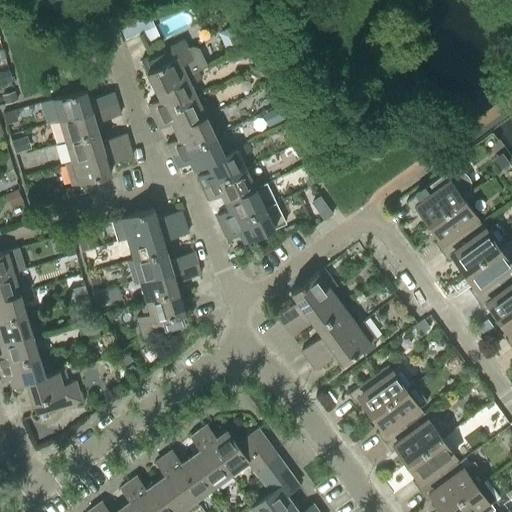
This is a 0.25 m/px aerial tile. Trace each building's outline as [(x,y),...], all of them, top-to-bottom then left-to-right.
[(148,13),(119,27),(125,39),(142,31),(148,43),(160,38),(148,13)] [(207,65),(199,48),(198,47),(196,46),(195,46),(193,45),(191,45),(187,47),(183,39),(140,59),(155,91),(192,73),(191,73),(197,70),(207,65)] [(251,44),(241,49),(228,55),(232,62),(254,52),(251,44)] [(8,70),(0,72),(0,79),(1,81),(10,78),(8,70)] [(195,95),(190,83),(201,78),(197,70),(191,73),(192,73),(155,91),(159,98),(147,104),(153,116),(195,95)] [(59,119),(116,102),(113,91),(88,98),(85,88),(40,101),(46,123),(59,119)] [(195,95),(153,116),(158,128),(170,122),(174,130),(216,110),(212,102),(201,107),(195,95)] [(95,121),(120,113),(116,102),(59,119),(65,140),(98,130),(95,121)] [(166,143),(171,155),(215,135),(208,122),(219,117),(216,110),(174,130),(178,137),(166,143)] [(100,139),(98,130),(65,140),(71,160),(129,143),(125,132),(100,139)] [(215,135),(171,155),(177,167),(189,161),(193,170),(206,163),(205,163),(236,148),(236,147),(234,148),(230,141),(220,146),(215,135)] [(197,176),(203,188),(246,167),(240,155),(251,150),(247,142),(236,147),(236,148),(205,163),(206,163),(209,170),(197,176)] [(110,172),(107,162),(132,155),(129,143),(71,160),(71,161),(64,163),(70,184),(110,172)] [(0,155),(4,169),(12,167),(8,151),(0,153),(0,155)] [(246,167),(203,188),(208,200),(220,194),(224,201),(266,182),(262,174),(251,179),(246,167)] [(10,168),(4,170),(9,181),(15,178),(10,168)] [(456,169),(453,169),(451,170),(449,170),(447,171),(445,172),(445,173),(424,188),(423,186),(414,193),(415,194),(405,202),(412,212),(420,206),(431,221),(463,198),(463,197),(465,196),(467,193),(468,192),(469,191),(469,189),(470,187),(457,170),(456,169)] [(221,227),(275,201),(266,182),(224,201),(228,209),(216,215),(221,227)] [(463,198),(431,221),(441,235),(434,241),(440,250),(480,222),(463,198)] [(243,241),(285,221),(275,201),(221,227),(227,239),(239,233),(243,241)] [(126,238),(184,220),(181,209),(156,216),(153,206),(111,219),(117,241),(127,238),(126,238)] [(165,248),(162,239),(187,232),(184,220),(126,238),(127,238),(133,258),(165,248)] [(480,222),(440,250),(448,260),(456,255),(466,269),(498,246),(480,222)] [(69,231),(61,234),(65,249),(67,255),(75,253),(69,231)] [(85,240),(78,242),(81,252),(88,250),(85,240)] [(0,275),(13,271),(9,259),(21,255),(18,246),(0,251),(0,275)] [(476,299),(511,272),(511,265),(498,246),(466,269),(477,284),(469,290),(476,299)] [(139,279),(196,262),(193,250),(168,258),(165,248),(133,258),(133,259),(126,260),(133,281),(139,279)] [(178,290),(175,281),(200,273),(196,262),(139,279),(145,298),(145,300),(178,290)] [(282,324),(331,288),(336,285),(322,267),(290,290),(296,299),(275,314),(282,324)] [(95,270),(87,272),(90,284),(99,281),(95,270)] [(13,271),(0,275),(0,297),(31,288),(28,280),(17,284),(13,271)] [(511,272),(476,299),(483,309),(491,303),(502,318),(511,310),(511,272)] [(85,285),(72,289),(75,298),(87,294),(85,285)] [(117,286),(93,293),(97,305),(120,297),(117,286)] [(0,320),(26,313),(22,300),(33,296),(31,288),(0,297),(0,320)] [(331,288),(282,324),(289,334),(310,318),(316,326),(344,306),(331,288)] [(178,290),(145,300),(145,298),(139,300),(143,314),(136,316),(142,337),(188,323),(178,290)] [(344,306),(316,326),(322,334),(301,349),(308,359),(356,323),(344,306)] [(511,310),(502,318),(511,331),(511,332),(504,338),(511,347),(511,346),(511,310)] [(26,313),(0,320),(0,343),(43,330),(41,322),(29,325),(26,313)] [(429,327),(422,318),(412,325),(419,334),(429,327)] [(363,319),(357,324),(356,323),(308,359),(315,368),(336,353),(342,362),(359,349),(363,355),(375,346),(371,340),(375,337),(363,319)] [(98,328),(84,332),(87,339),(100,335),(98,328)] [(0,351),(0,365),(38,354),(34,341),(46,338),(43,330),(0,343),(0,345),(2,351),(0,351)] [(38,354),(0,365),(0,379),(9,377),(12,386),(26,381),(25,380),(56,371),(55,370),(53,363),(42,367),(38,354)] [(135,368),(132,363),(127,366),(131,372),(135,368)] [(362,396),(373,411),(405,388),(387,364),(347,392),(355,402),(362,396)] [(56,371),(25,380),(26,381),(35,414),(81,400),(74,379),(67,381),(63,368),(55,370),(56,371)] [(405,388),(373,411),(384,426),(376,431),(383,441),(406,425),(423,412),(405,388)] [(406,425),(383,441),(390,451),(398,445),(409,459),(441,436),(427,418),(410,431),(406,425)] [(206,424),(198,430),(229,472),(247,459),(268,443),(257,428),(236,444),(226,430),(216,438),(206,424)] [(200,449),(191,456),(211,485),(229,472),(198,430),(190,435),(200,449)] [(441,436),(409,459),(419,474),(411,480),(419,490),(458,461),(441,436)] [(268,443),(247,459),(255,469),(276,454),(268,443)] [(171,450),(163,455),(194,497),(211,485),(191,456),(181,463),(171,450)] [(276,454),(255,469),(263,480),(284,465),(276,454)] [(165,475),(155,482),(176,510),(194,497),(163,455),(155,461),(165,475)] [(458,461),(419,490),(426,499),(433,494),(444,508),(476,485),(458,461)] [(284,465),(263,480),(270,491),(292,475),(284,465)] [(136,475),(128,481),(150,511),(173,511),(176,510),(155,482),(146,489),(136,475)] [(292,475),(270,491),(250,506),(254,511),(279,511),(291,503),(284,494),(298,484),(292,475)] [(485,478),(476,485),(444,508),(446,511),(477,511),(499,496),(485,478)] [(130,501),(120,508),(123,511),(150,511),(128,481),(120,487),(130,501)] [(108,511),(101,501),(93,507),(96,511),(123,511),(120,508),(114,511),(108,511)] [(297,511),(291,503),(279,511),(315,511),(318,511),(312,503),(299,511),(297,511)]
